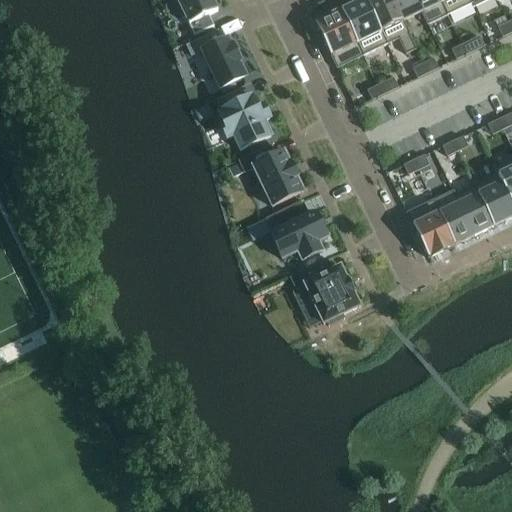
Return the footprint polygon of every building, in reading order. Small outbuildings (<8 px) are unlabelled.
[(176,0),(195,37),(215,28),(210,17),(219,13),(212,0),(176,0)] [(392,0),(368,0),(366,1),(388,47),(399,41),(406,57),(417,52),(409,36),(392,0)] [(416,0),(392,0),(409,36),(410,36),(404,23),(422,15),(428,27),(429,26),(416,0)] [(439,0),(416,0),(429,26),(448,17),(439,0)] [(469,0),(439,0),(448,17),(472,6),(474,9),(469,0)] [(469,0),(474,9),(493,0),(495,0),(497,3),(498,2),(496,0),(469,0)] [(366,1),(342,13),(364,58),(388,47),(366,1)] [(342,13),(316,26),(320,35),(337,71),(364,58),(342,13)] [(511,31),(509,25),(499,30),(503,40),(511,35),(511,31)] [(219,32),(197,42),(221,91),(246,79),(239,65),(241,64),(233,48),(231,49),(228,41),(224,43),(219,32)] [(480,39),(463,47),(467,57),(485,48),(480,39)] [(463,47),(452,52),(457,62),(467,57),(463,47)] [(434,61),(424,66),(429,76),(439,71),(434,61)] [(424,66),(414,71),(418,81),(429,76),(424,66)] [(394,80),(378,88),(383,98),(399,90),(394,80)] [(247,88),(217,102),(222,112),(218,114),(225,127),(222,128),(228,141),(234,138),(241,153),(271,138),(264,124),(270,121),(269,118),(266,111),(264,108),(263,109),(258,111),(253,99),(247,102),(242,92),(248,89),(247,88)] [(378,88),(368,93),(373,103),(383,98),(378,88)] [(511,115),(499,122),(504,132),(511,127),(511,115)] [(499,122),(489,127),(493,137),(504,132),(499,122)] [(464,139),(453,144),(458,154),(468,149),(464,139)] [(453,144),(443,149),(448,159),(458,154),(453,144)] [(270,148),(240,162),(241,165),(245,174),(254,170),(254,171),(255,171),(272,207),(273,209),(275,208),(302,195),(304,194),(303,192),(297,180),(298,180),(292,167),(291,168),(285,156),(286,156),(285,154),(283,155),(275,159),(270,148)] [(425,158),(414,163),(419,173),(430,168),(425,158)] [(511,160),(494,169),(511,204),(511,160)] [(414,163),(404,168),(409,177),(419,173),(414,163)] [(241,165),(229,171),(234,180),(245,174),(241,165)] [(497,176),(474,187),(494,229),(511,220),(511,204),(494,169),(497,176)] [(454,192),(453,193),(475,238),(494,229),(474,187),(456,196),(454,192)] [(453,193),(434,202),(455,247),(475,238),(453,193)] [(434,202),(407,215),(429,260),(455,247),(434,202)] [(298,205),(266,221),(273,235),(271,236),(283,262),(298,254),(303,263),(323,253),(319,244),(328,240),(316,214),(305,219),(298,205)] [(325,263),(291,280),(297,292),(306,287),(324,325),(323,325),(324,326),(326,325),(325,325),(328,324),(329,328),(345,320),(343,317),(359,309),(361,309),(360,307),(354,296),(355,295),(348,281),(347,282),(342,270),(341,268),(340,269),(330,274),(325,263)]
